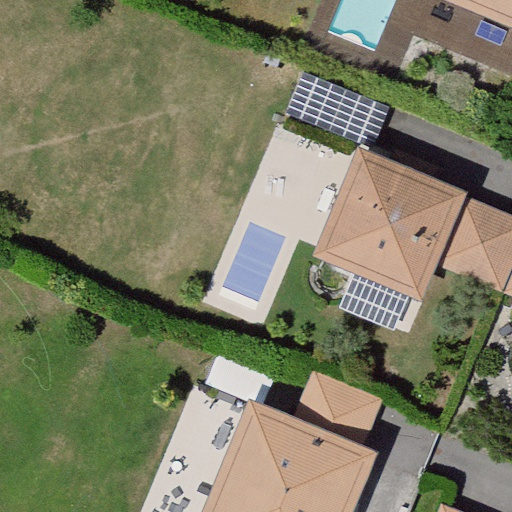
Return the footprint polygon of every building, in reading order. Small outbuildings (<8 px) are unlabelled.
[(511,0),(438,0),(511,30),(511,0)] [(456,208),(353,164),(308,269),(411,313),(427,276),(456,208)] [(511,232),(456,208),(427,276),(493,304),(511,260),(511,232)] [(511,286),(503,309),(511,312),(511,286)] [(308,389),(289,437),(359,465),(376,417),(308,389)] [(289,437),(245,420),(208,511),(340,511),(359,465),(289,437)]
